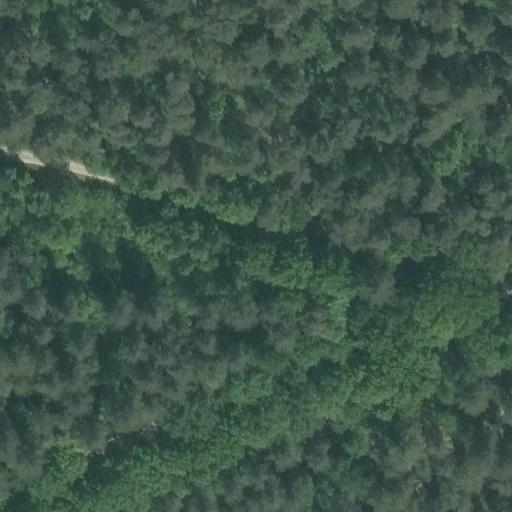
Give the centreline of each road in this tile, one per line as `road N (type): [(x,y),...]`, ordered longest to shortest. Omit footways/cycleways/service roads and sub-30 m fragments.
road 1 (unclassified): [(0,492),(400,320),(511,281)]
road 2 (track): [(0,148),(511,280)]
